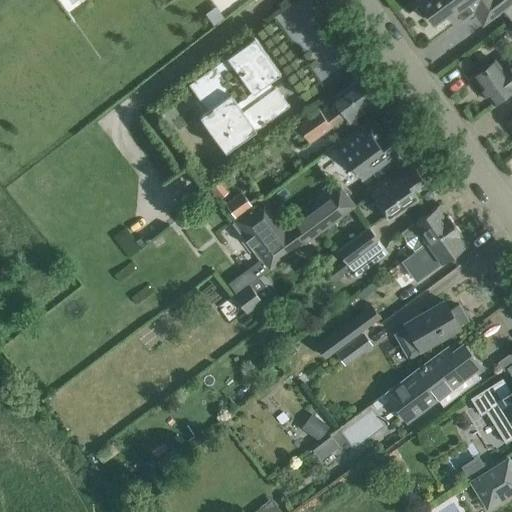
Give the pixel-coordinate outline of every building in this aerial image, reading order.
[(416,0),(433,21),(444,13),(455,28),(473,15),(472,12),(484,3),(482,0),(416,0)] [(511,0),(496,0),(502,7),(511,20),(511,0)] [(269,81),(280,73),(254,36),(199,76),(191,81),(210,107),(200,114),(201,116),(225,150),(226,151),(290,106),(280,92),(276,86),(274,88),(269,81)] [(511,62),(502,70),(495,60),(473,76),(493,103),(511,88),(511,62)] [(319,108),(297,124),(310,142),(346,116),(350,122),(364,112),(361,108),(374,98),(360,78),(333,98),(337,104),(323,113),(319,108)] [(401,149),(399,145),(400,144),(400,142),(400,141),(400,140),(399,139),(398,138),(396,138),(395,138),(394,138),(389,132),(381,138),(369,121),(335,146),(350,166),(352,165),(361,177),(401,149)] [(414,166),(372,195),(381,206),(385,204),(393,216),(418,199),(412,189),(424,181),(422,177),(425,175),(419,167),(416,169),(414,166)] [(227,191),(220,181),(211,188),(218,197),(227,191)] [(264,199),(235,220),(263,258),(270,268),(354,207),(340,187),(285,227),(264,199)] [(241,191),(225,203),(234,216),(250,204),(241,191)] [(428,242),(454,223),(447,213),(444,216),(437,205),(413,222),(401,231),(404,235),(407,242),(412,247),(415,251),(428,242)] [(465,245),(458,235),(461,233),(454,223),(428,242),(415,251),(403,260),(416,279),(465,245)] [(347,263),(379,239),(369,226),(336,248),(347,263)] [(379,239),(347,263),(355,275),(388,252),(379,239)] [(259,276),(270,268),(263,258),(250,267),(258,277),(259,276)] [(263,301),(250,285),(234,297),(247,313),(263,301)] [(409,357),(420,351),(459,328),(458,326),(468,320),(463,311),(453,316),(444,300),(404,323),(407,328),(396,334),(409,357)] [(316,344),(326,357),(381,317),(371,304),(316,344)] [(370,346),(362,334),(336,353),(344,365),(370,346)] [(450,353),(446,348),(373,401),(376,406),(391,396),(406,417),(435,396),(442,406),(477,380),(470,370),(478,365),(462,344),(450,353)] [(267,376),(266,364),(258,365),(259,377),(267,376)] [(472,397),(481,412),(486,409),(505,440),(510,437),(511,435),(511,392),(511,393),(502,379),(472,397)] [(490,509),(511,494),(511,466),(507,458),(472,480),(490,509)] [(280,511),(272,500),(255,511),(280,511)]
